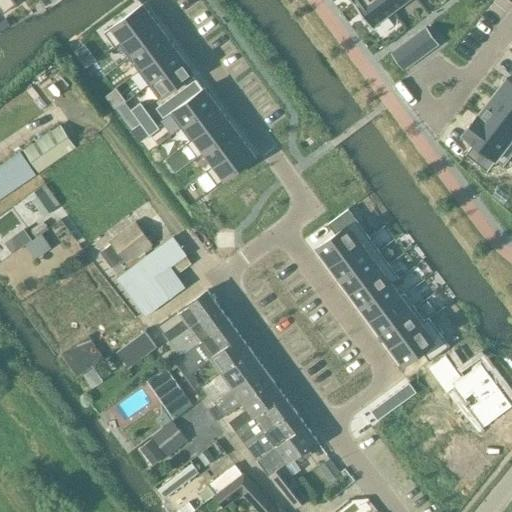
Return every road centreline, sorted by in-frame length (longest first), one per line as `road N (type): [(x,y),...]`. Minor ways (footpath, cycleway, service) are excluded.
road 1 (residential): [(280,230),(306,208),(303,197),(160,0)]
road 2 (residential): [(325,426),(389,374),(280,230)]
road 3 (residential): [(325,426),(215,276)]
